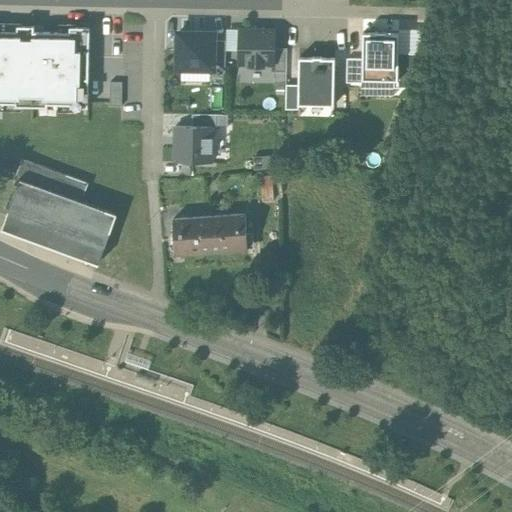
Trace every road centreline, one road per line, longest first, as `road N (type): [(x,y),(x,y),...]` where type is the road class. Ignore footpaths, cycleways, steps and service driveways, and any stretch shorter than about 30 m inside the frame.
road 1 (tertiary): [(0,258),(350,394),(511,469)]
road 2 (residential): [(152,179),(154,0)]
road 3 (residential): [(301,2),(154,0)]
road 4 (residential): [(422,12),(319,11),(301,2)]
